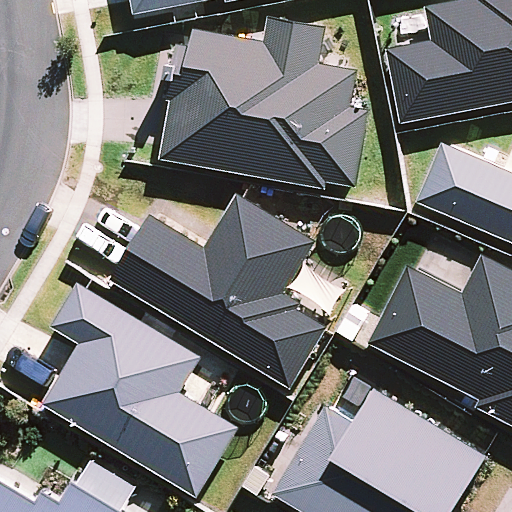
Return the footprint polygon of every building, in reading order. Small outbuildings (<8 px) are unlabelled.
[(132,0),(136,18),(227,1),(228,7),(263,0),(132,0)] [(388,54),(402,128),(511,106),(511,0),(476,0),(477,2),(427,12),(433,45),(388,54)] [(173,105),(163,162),(327,192),(329,186),(359,191),(373,114),(353,111),(360,75),(322,68),(329,32),(270,21),(266,46),(196,34),(193,51),(179,48),(169,104),(173,105)] [(511,175),(444,147),(418,206),(511,245),(511,175)] [(239,197),(207,250),(153,217),(114,283),(293,393),(331,330),(301,312),(305,306),(289,297),(320,245),(239,197)] [(511,271),(484,257),(465,295),(412,269),(371,346),(482,402),(478,408),(511,426),(511,271)] [(82,347),(46,408),(201,501),(242,430),(184,396),(205,360),(89,290),(81,286),(54,330),(82,347)] [(357,425),(329,408),(276,496),(302,511),(459,511),(490,460),(486,458),(377,392),(357,425)] [(0,481),(0,511),(119,511),(77,486),(64,507),(45,495),(40,505),(0,481)]
